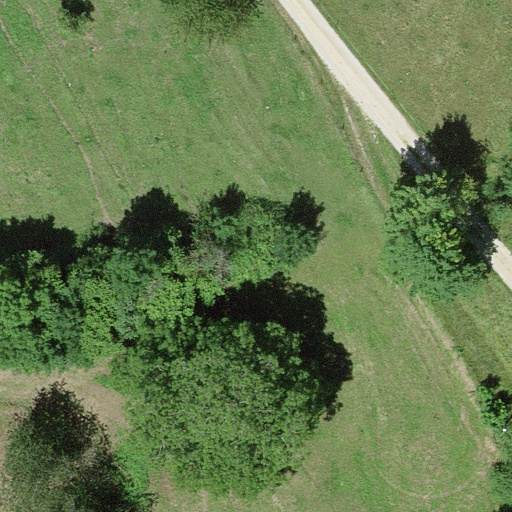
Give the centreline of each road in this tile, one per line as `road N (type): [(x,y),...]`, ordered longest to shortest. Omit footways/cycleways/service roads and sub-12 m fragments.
road 1 (track): [(353,74),(358,127),(419,267),(511,402)]
road 2 (track): [(511,264),(292,0)]
